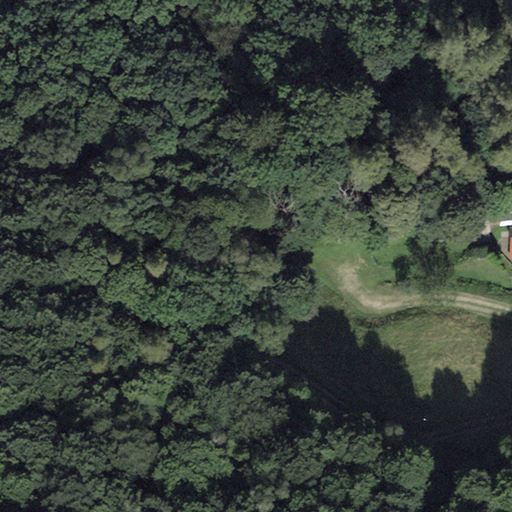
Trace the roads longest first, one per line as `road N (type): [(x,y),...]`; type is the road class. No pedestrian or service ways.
road 1 (track): [(0,316),(36,291),(92,297),(281,364),(388,431),(511,484)]
road 2 (track): [(511,315),(430,297),(377,301),(356,289),(371,273),(485,273)]
